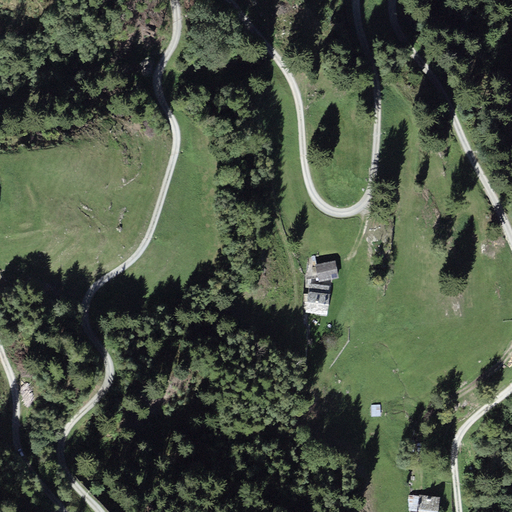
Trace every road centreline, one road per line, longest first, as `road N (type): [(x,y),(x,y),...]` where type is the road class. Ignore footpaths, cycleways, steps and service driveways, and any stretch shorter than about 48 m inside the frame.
road 1 (track): [(173,0),(175,35),(157,83),(175,125),(175,150),(146,241),(86,299),(86,323),(108,360),(109,378),(62,441),(71,481),(103,511)]
road 2 (track): [(357,0),(378,101),(372,184),(349,212),(315,199),(296,92),(233,0)]
road 3 (track): [(511,237),(444,92),(399,29),(393,0)]
road 4 (track): [(63,511),(24,460),(14,384),(0,347)]
road 5 (track): [(416,487),(428,413),(511,350)]
road 6 (track): [(459,511),(460,433),(511,388)]
